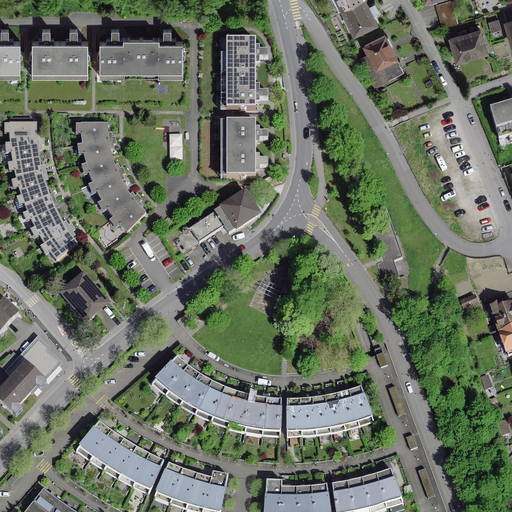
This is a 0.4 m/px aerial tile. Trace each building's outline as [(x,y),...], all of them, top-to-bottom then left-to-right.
[(337,0),(341,8),(357,0),(337,0)] [(354,32),(374,21),(363,0),(357,0),(341,8),(354,32)] [(437,14),(439,20),(440,24),(441,28),(456,23),(454,16),(450,2),(435,6),(437,14)] [(497,20),(488,23),(490,32),(500,29),(497,20)] [(0,70),(19,71),(19,58),(21,56),(21,53),(19,51),(19,42),(7,42),(7,29),(0,29),(0,70)] [(41,38),(41,42),(31,42),(31,51),(29,53),(29,56),(31,58),(31,71),(59,71),(59,42),(49,42),(49,29),(41,29),(41,35),(41,38)] [(68,29),(68,42),(59,42),(59,71),(87,71),(87,58),(89,56),(89,53),(87,51),(87,42),(76,42),(76,35),(76,29),(68,29)] [(110,29),(110,42),(98,42),(98,51),(96,53),(96,56),(98,58),(98,71),(140,71),(140,38),(122,38),(122,42),(118,42),(118,33),(118,29),(110,29)] [(158,38),(140,38),(140,71),(181,71),(181,58),(184,56),(184,53),(181,51),(181,42),(170,42),(170,29),(162,29),(162,35),(162,42),(158,42),(158,38)] [(450,38),(455,57),(456,60),(457,60),(460,61),(464,60),(466,57),(485,52),(479,30),(450,38)] [(403,73),(384,35),(364,46),(368,55),(360,59),(374,85),(381,81),(382,83),(403,73)] [(240,40),(238,42),(225,42),(225,76),(255,77),(255,60),(267,60),(267,52),(263,52),(255,52),(255,42),(245,42),(243,40),(240,40)] [(255,93),(255,77),(225,76),(225,111),(238,111),(240,113),(243,113),(245,111),(255,111),(255,101),(260,101),(267,101),(267,93),(255,93)] [(511,104),(491,110),(499,139),(511,135),(511,104)] [(13,120),(13,125),(8,125),(8,136),(9,145),(36,143),(36,134),(36,125),(31,125),(31,120),(13,120)] [(238,123),(225,123),(225,151),(255,151),(255,141),(267,141),(267,133),(255,133),(255,123),(245,123),(243,121),(240,121),(238,123)] [(108,139),(107,125),(80,125),(80,136),(81,146),(108,143),(108,139)] [(37,151),(36,143),(9,145),(10,155),(12,164),(39,160),(37,151)] [(109,151),(109,146),(108,143),(81,146),(82,156),(85,166),(111,159),(109,151)] [(254,161),(255,151),(225,151),(225,179),(238,179),(240,181),(243,181),(245,179),(254,179),(254,168),(267,168),(267,161),(254,161)] [(114,167),(111,159),(85,166),(88,175),(92,185),(117,174),(114,167)] [(40,167),(39,160),(12,164),(13,173),(15,181),(42,175),(40,167)] [(124,189),(120,182),(117,174),(92,185),(95,194),(101,203),(124,189)] [(44,182),(42,175),(15,181),(17,189),(20,198),(46,189),(44,182)] [(49,196),(46,189),(20,198),(14,200),(17,209),(24,207),(26,214),(51,203),(49,196)] [(128,196),(124,189),(101,203),(106,211),(112,219),(134,202),(128,196)] [(258,216),(244,194),(189,230),(198,244),(223,228),(228,235),(235,231),(258,216)] [(139,209),(134,202),(112,219),(118,227),(126,235),(145,215),(139,209)] [(54,210),(51,203),(26,214),(30,222),(34,229),(58,217),(54,210)] [(398,250),(385,211),(368,216),(381,255),(373,257),(382,285),(398,279),(392,262),(401,260),(398,250)] [(62,224),(58,217),(34,229),(38,238),(43,246),(66,231),(62,224)] [(71,238),(66,231),(43,246),(49,254),(55,262),(77,246),(71,238)] [(106,305),(82,277),(61,295),(83,320),(91,313),(94,315),(106,305)] [(476,304),(473,297),(457,304),(462,318),(468,316),(465,309),(476,304)] [(0,332),(10,323),(16,316),(2,302),(0,304),(0,332)] [(501,304),(489,309),(498,333),(511,327),(511,305),(503,309),(501,304)] [(511,350),(511,327),(498,333),(506,353),(511,350)] [(159,334),(157,336),(159,338),(168,331),(165,328),(159,334)] [(56,365),(57,364),(44,352),(45,350),(46,349),(38,342),(38,343),(37,342),(6,375),(12,380),(0,392),(0,404),(11,414),(15,417),(21,410),(17,407),(30,394),(31,393),(30,393),(36,388),(42,381),(52,370),(51,369),(55,365),(56,366),(57,365),(56,365)] [(380,369),(387,366),(384,360),(382,354),(381,354),(375,356),(377,362),(380,369)] [(151,386),(165,397),(187,368),(176,358),(150,386),(151,387),(151,386)] [(179,407),(199,376),(187,368),(165,397),(179,407)] [(194,416),(211,383),(199,376),(179,407),(194,416)] [(484,390),(490,388),(486,376),(480,379),(484,390)] [(42,381),(36,388),(39,391),(45,384),(42,381)] [(210,424),(224,389),(211,383),(194,416),(210,424)] [(394,387),(387,390),(397,417),(404,415),(394,387)] [(373,423),(360,388),(348,392),(358,428),(372,423),(372,424),(373,424),(373,423)] [(210,424),(227,430),(238,394),(224,389),(210,424)] [(358,428),(348,392),(336,395),(344,432),(358,428)] [(227,430),(244,434),(252,398),(238,394),(227,430)] [(344,432),(336,395),(323,398),(330,435),(344,432)] [(261,437),(266,400),(252,398),(244,434),(261,437)] [(330,435),(323,398),(311,400),(315,437),(330,435)] [(498,408),(495,398),(488,401),(491,411),(498,408)] [(279,439),(280,401),(266,400),(261,437),(279,439)] [(315,437),(311,400),(299,401),(301,438),(315,437)] [(301,438),(299,401),(286,401),(286,438),(301,438)] [(499,410),(492,412),(495,421),(502,419),(499,410)] [(504,421),(496,424),(501,437),(508,434),(504,421)] [(89,463),(110,433),(98,423),(74,453),(75,453),(76,453),(89,463)] [(103,472),(123,441),(110,433),(89,463),(103,472)] [(409,451),(416,448),(412,436),(405,439),(409,451)] [(117,481),(136,449),(123,441),(103,472),(117,481)] [(132,489),(149,456),(136,449),(117,481),(132,489)] [(147,496),(163,463),(149,456),(132,489),(147,496)] [(26,460),(6,482),(11,486),(31,464),(26,460)] [(153,499),(169,505),(182,470),(168,465),(153,499)] [(169,505),(185,511),(196,475),(182,470),(169,505)] [(424,470),(417,472),(427,500),(434,497),(424,470)] [(402,505),(390,471),(375,475),(386,510),(401,505),(402,505)] [(219,511),(227,477),(212,473),(211,479),(202,511),(219,511)] [(185,511),(189,511),(202,511),(211,479),(196,475),(185,511)] [(369,511),(378,511),(386,510),(375,475),(361,480),(369,511)] [(352,511),(369,511),(361,480),(346,483),(352,511)] [(334,511),(352,511),(346,483),(331,485),(334,511)] [(310,488),(312,511),(329,511),(326,486),(310,488)] [(263,511),(280,511),(281,488),(265,488),(263,511)] [(280,511),(296,511),(295,489),(281,488),(280,511)] [(296,511),(312,511),(310,488),(295,489),(296,511)] [(52,511),(59,503),(42,490),(25,511),(52,511)] [(72,511),(59,503),(52,511),(72,511)]
